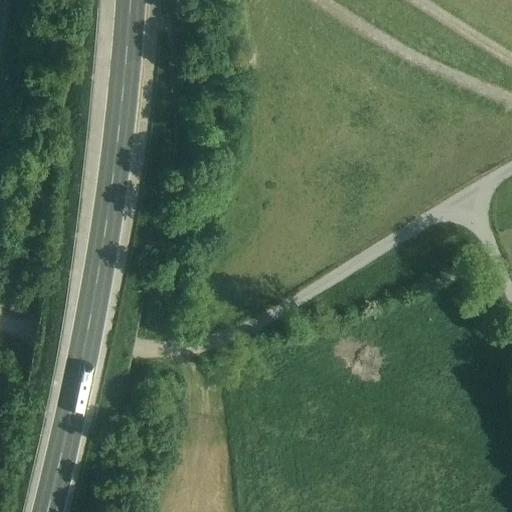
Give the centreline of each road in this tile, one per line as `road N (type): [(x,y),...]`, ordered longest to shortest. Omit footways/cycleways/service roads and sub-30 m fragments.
road 1 (residential): [(0,326),(135,354),(223,341),(511,171)]
road 2 (primary): [(127,0),(89,322),(45,511)]
road 3 (track): [(511,101),(401,51),(315,0)]
